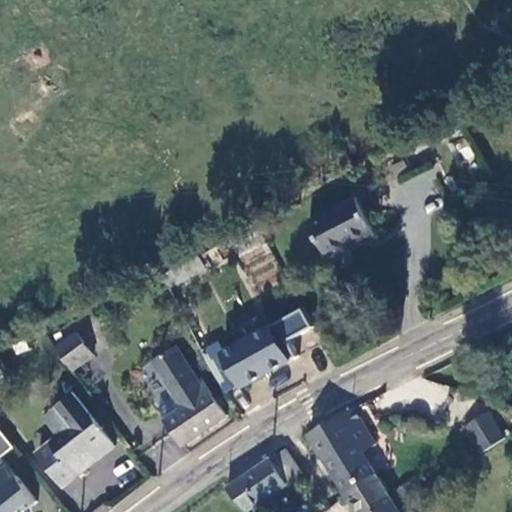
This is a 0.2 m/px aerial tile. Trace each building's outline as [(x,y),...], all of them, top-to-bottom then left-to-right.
[(324,259),(373,234),(355,198),(305,222),(324,259)] [(255,286),(281,272),(264,240),(238,255),(255,286)] [(209,277),(201,257),(162,276),(171,294),(209,277)] [(201,357),(221,397),(235,391),(237,395),(290,368),(272,335),(219,360),(216,351),(201,357)] [(84,341),(63,354),(78,378),(99,364),(84,341)] [(218,421),(192,383),(189,385),(182,376),(172,361),(166,352),(143,369),(165,402),(163,403),(172,416),(156,426),(174,451),(218,421)] [(181,354),(172,361),(182,376),(192,370),(181,354)] [(0,388),(11,381),(0,365),(0,388)] [(54,431),(30,446),(53,481),(67,472),(65,468),(105,442),(72,390),(53,402),(67,423),(54,431)] [(53,402),(40,410),(54,431),(67,423),(53,402)] [(493,412),(466,428),(483,455),(509,439),(493,412)] [(308,439),(347,501),(374,480),(360,455),(369,448),(354,417),(308,439)] [(0,457),(14,448),(0,426),(0,457)] [(284,457),(225,494),(238,511),(249,511),(299,483),(284,457)] [(0,511),(21,511),(31,504),(0,467),(0,511)] [(393,511),(374,480),(347,501),(353,511),(393,511)]
